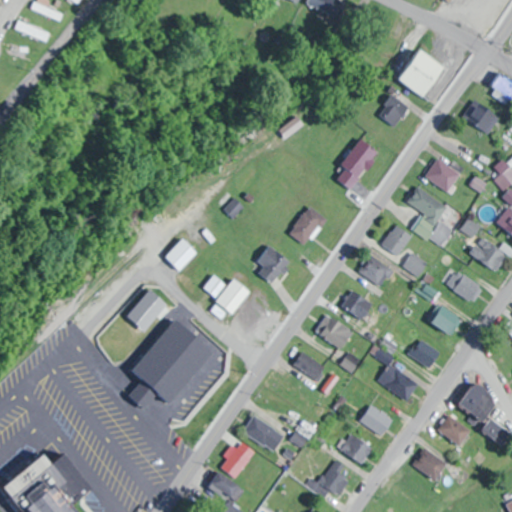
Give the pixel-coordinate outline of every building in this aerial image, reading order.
[(348,2),(343,0),(310,0),(309,4),(340,19),(348,2)] [(53,33),(22,19),(18,29),(49,43),(53,33)] [(8,52),(35,63),(38,56),(10,46),(8,52)] [(425,97),(447,68),(421,49),(399,78),(425,97)] [(509,103),(511,98),(511,78),(503,73),(491,92),(509,103)] [(379,114),(397,128),(415,105),(398,91),(379,114)] [(491,133),(502,116),(478,100),(467,117),(491,133)] [(337,177),(355,190),(381,151),(363,139),(337,177)] [(427,178),(452,193),(466,170),(440,155),(427,178)] [(416,231),(431,240),(451,204),(420,186),(410,203),(427,212),(416,231)] [(291,233),(308,246),(329,219),(312,206),(291,233)] [(511,207),(500,222),(511,232),(511,207)] [(415,237),(400,225),(385,243),(399,255),(415,237)] [(511,254),(485,235),(472,253),(499,272),(511,254)] [(164,257),(179,271),(198,252),(183,238),(164,257)] [(293,264),(274,245),(259,260),(267,268),(263,272),(274,283),(293,264)] [(362,271),(381,288),(398,269),(378,252),(362,271)] [(406,267),(420,277),(430,264),(416,253),(406,267)] [(474,302),(484,287),(459,270),(449,285),(474,302)] [(253,291),(234,277),(228,285),(215,275),(205,290),(236,313),(253,291)] [(364,320),(376,305),(357,290),(345,305),(364,320)] [(459,325),(440,307),(430,318),(450,335),(459,325)] [(356,333),(330,314),(317,331),(343,350),(356,333)] [(432,369),(443,354),(424,340),(412,355),(432,369)] [(291,371),(315,389),(326,375),(302,357),(291,371)] [(380,382),(409,402),(422,383),(393,363),(380,382)] [(462,403),(483,423),(501,404),(479,384),(462,403)] [(391,427),(386,424),(391,416),(372,405),(362,422),(385,436),(391,427)] [(462,446),(473,430),(449,415),(439,430),(462,446)] [(245,434),(277,453),(287,435),(256,416),(245,434)] [(483,430),(502,445),(511,433),(493,417),(483,430)] [(375,450),(355,434),(343,449),(364,465),(375,450)] [(223,466),(237,478),(258,453),(244,441),(223,466)] [(449,465),(427,448),(415,465),(436,481),(449,465)] [(326,500),(334,490),(341,495),(359,475),(341,459),(320,483),(314,477),(308,484),(326,500)] [(77,511),(39,461),(6,486),(25,511),(77,511)] [(246,511),(234,504),(245,489),(220,472),(209,488),(231,503),(224,511),(246,511)]
